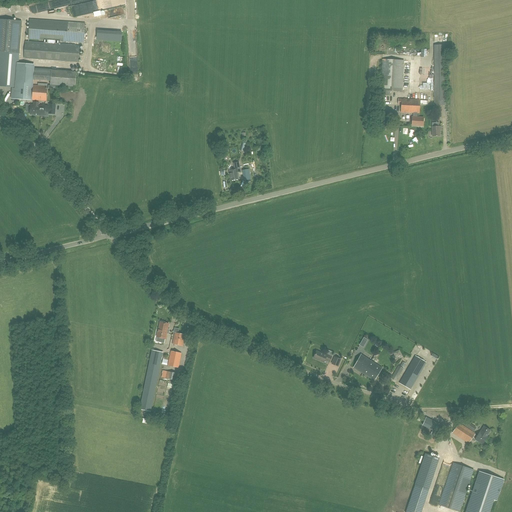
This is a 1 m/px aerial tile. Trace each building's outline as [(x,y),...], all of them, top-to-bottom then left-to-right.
[(0,86),(15,87),(14,89),(12,89),(11,98),(31,100),(34,65),(19,63),(18,63),(22,20),(0,18),(0,86)] [(60,45),(60,41),(84,42),(85,23),(29,20),(28,39),(44,40),(44,44),(60,45)] [(79,62),(80,46),(60,45),(44,44),(25,42),(24,58),(79,62)] [(445,45),(434,45),(435,105),(445,105),(445,45)] [(403,60),(382,59),(381,95),(390,95),(390,91),(402,91),(403,60)] [(75,86),(76,71),(51,70),(50,85),(75,86)] [(37,86),(33,85),(32,100),(46,101),(47,84),(38,83),(37,86)] [(423,126),(423,117),(417,117),(417,113),(419,113),(420,100),(398,99),(398,105),(401,105),(401,112),(413,113),(413,117),(412,117),(412,125),(423,126)] [(38,108),(38,105),(39,102),(34,102),(33,106),(30,106),(30,114),(40,115),(40,109),(39,109),(39,108),(38,108)] [(49,106),(38,105),(38,108),(39,108),(39,109),(40,109),(40,115),(44,115),(44,112),(48,112),(48,113),(55,114),(55,105),(49,104),(49,106)] [(388,130),(389,112),(378,111),(377,129),(388,130)] [(439,122),(432,123),(432,127),(432,136),(440,136),(440,130),(441,130),(441,126),(439,126),(439,122)] [(237,172),(240,171),(239,162),(234,163),(235,169),(229,170),(231,180),(238,179),(237,172)] [(168,324),(165,323),(164,322),(162,321),(161,322),(160,322),(159,331),(158,331),(162,332),(163,329),(167,329),(168,324)] [(165,339),(167,329),(163,329),(162,332),(158,331),(159,331),(158,331),(157,337),(159,337),(158,339),(164,340),(164,338),(165,339)] [(183,346),(185,335),(175,332),(172,344),(183,346)] [(364,337),(359,345),(363,348),(368,340),(364,337)] [(150,411),(163,352),(152,350),(140,409),(150,411)] [(178,368),(181,353),(171,351),(168,365),(178,368)] [(329,362),(332,356),(327,354),(326,355),(316,351),(313,358),(323,362),(324,360),(329,362)] [(367,365),(370,361),(361,355),(354,367),(362,373),(365,368),(366,369),(368,365),(367,365)] [(410,389),(426,362),(415,356),(399,383),(410,389)] [(341,359),(334,357),(332,364),(338,366),(341,359)] [(365,368),(362,373),(374,380),(381,368),(370,361),(367,365),(368,365),(366,369),(365,368)] [(398,365),(391,378),(396,381),(403,368),(398,365)] [(175,380),(176,373),(163,370),(161,377),(175,380)] [(486,438),(479,433),(477,436),(474,434),(475,433),(459,422),(452,432),(468,443),(472,437),(475,439),(482,444),(483,443),(484,443),(485,441),(485,440),(486,438)] [(473,430),(476,427),(467,422),(465,425),(473,430)] [(479,433),(486,438),(487,436),(490,430),(484,426),(480,432),(480,431),(479,433)] [(458,511),(465,495),(473,470),(453,463),(439,505),(458,511)] [(504,480),(480,472),(466,511),(488,511),(493,499),(497,501),(504,480)] [(420,511),(428,489),(415,484),(405,511),(420,511)]
